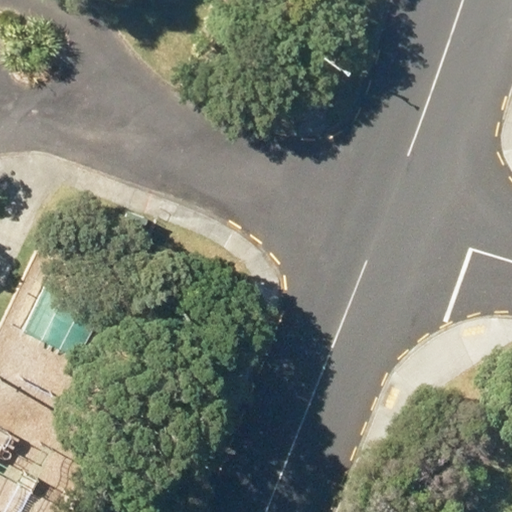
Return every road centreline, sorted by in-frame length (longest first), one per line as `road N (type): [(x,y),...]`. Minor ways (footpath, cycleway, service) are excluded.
road 1 (secondary): [(383,227),(264,511)]
road 2 (secondary): [(456,0),(383,227)]
road 3 (residential): [(383,227),(511,267)]
